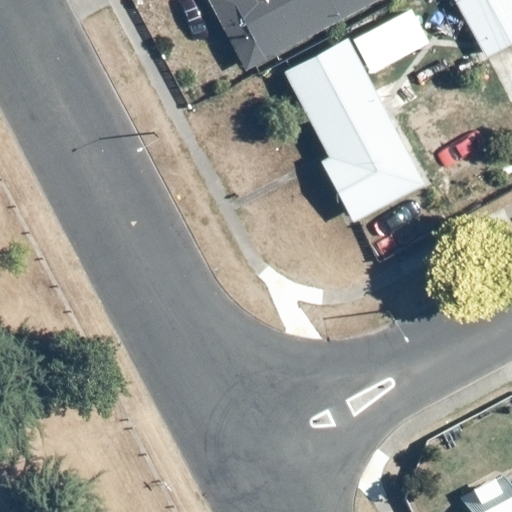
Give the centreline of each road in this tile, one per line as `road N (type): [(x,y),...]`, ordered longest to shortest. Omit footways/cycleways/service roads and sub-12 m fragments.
road 1 (residential): [(249,454),(6,0)]
road 2 (residential): [(249,454),(511,314)]
